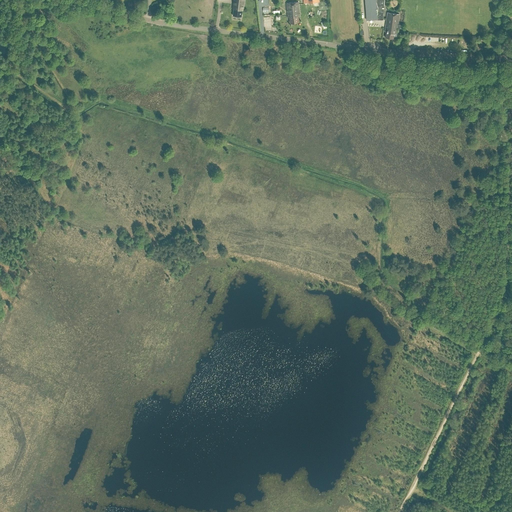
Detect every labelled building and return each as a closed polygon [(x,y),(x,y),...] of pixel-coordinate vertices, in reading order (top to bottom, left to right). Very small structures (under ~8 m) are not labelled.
[(234,1),(226,0),(224,12),(232,14),(234,1)] [(234,0),(233,6),(234,6),(233,9),(234,9),(233,16),(237,16),(237,17),(241,18),(241,17),(242,17),(242,10),(243,10),(244,0),(234,0)] [(383,20),(384,0),(364,0),(366,19),(383,20)] [(290,17),(291,23),(299,22),(298,16),(300,16),(298,2),(286,3),(287,13),(287,18),(290,17)] [(402,30),(402,25),(398,24),(399,14),(387,13),(384,32),(386,32),(385,38),(393,39),(396,39),(397,29),(402,30)]
